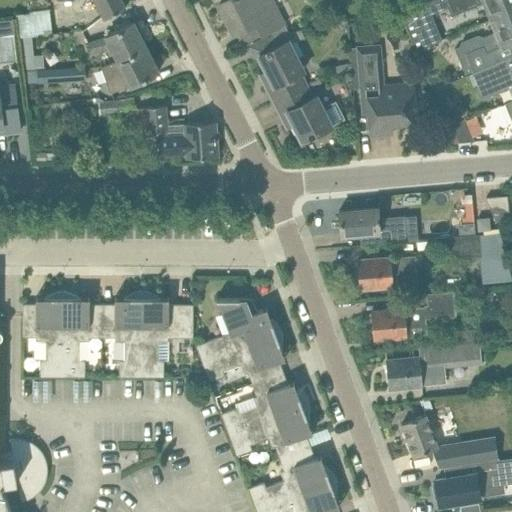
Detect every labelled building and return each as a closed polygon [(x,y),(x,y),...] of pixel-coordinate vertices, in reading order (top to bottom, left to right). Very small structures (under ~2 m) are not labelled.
[(96,0),(105,17),(107,16),(125,7),(121,0),(96,0)] [(236,33),(258,22),(264,33),(283,22),(271,0),(254,0),(226,0),(219,4),(234,34),(236,33)] [(427,0),(426,1),(400,12),(416,49),(442,39),(432,15),(453,7),(451,4),(460,0),(427,0)] [(511,0),(460,0),(451,4),(453,7),(455,14),(484,1),(492,20),(511,11),(511,0)] [(19,36),(50,33),(47,7),(16,11),(19,36)] [(496,31),(456,47),(467,75),(482,69),(511,55),(511,11),(492,20),(496,31)] [(106,36),(87,43),(91,54),(112,47),(118,60),(119,60),(146,46),(133,21),(106,35),(106,36)] [(259,75),(274,103),(283,98),(289,95),(307,86),(300,73),(304,71),(291,45),(305,38),(302,31),(285,34),(272,35),(277,45),(258,55),(267,71),(259,75)] [(21,47),(22,58),(34,57),(33,46),(21,47)] [(101,66),(107,80),(111,92),(131,85),(158,71),(146,46),(119,60),(118,60),(101,66)] [(412,85),(383,88),(379,46),(357,48),(363,113),(368,113),(370,134),(392,132),(391,124),(416,122),(414,102),(412,85)] [(509,86),(511,95),(511,55),(482,69),(492,93),(509,86)] [(36,70),(36,83),(64,82),(64,69),(36,70)] [(0,133),(20,131),(17,111),(14,84),(0,86),(0,133)] [(283,98),(274,103),(286,127),(293,124),(302,140),(332,125),(345,118),(336,100),(323,107),(317,96),(313,98),(307,86),(289,95),(283,98)] [(105,112),(126,110),(125,99),(104,101),(105,112)] [(166,123),(164,105),(129,108),(132,135),(157,132),(158,154),(186,152),(186,157),(218,155),(216,120),(166,123)] [(451,123),(452,125),(448,127),(454,142),(459,142),(474,141),(472,137),(465,120),(465,119),(451,123)] [(471,231),(468,192),(453,193),(456,232),(471,231)] [(494,220),(510,218),(507,194),(486,196),(494,220)] [(339,210),(339,217),(341,234),(386,230),(387,242),(406,241),(406,240),(418,239),(415,214),(389,216),(389,221),(379,222),(378,206),(339,210)] [(478,229),(490,228),(489,217),(477,218),(478,229)] [(483,282),(511,280),(501,233),(443,239),(444,257),(481,254),(483,282)] [(374,259),(357,261),(359,287),(393,284),(392,274),(416,272),(415,254),(391,256),(374,258),(374,259)] [(45,340),(45,359),(40,359),(40,376),(62,376),(62,290),(46,297),(44,296),(44,301),(35,300),(35,303),(22,303),(22,316),(22,323),(22,336),(35,336),(35,340),(45,340)] [(79,297),(63,290),(62,290),(62,376),(85,376),(85,359),(79,359),(79,340),(89,340),(89,336),(102,336),(102,303),(89,303),(89,301),(80,301),(80,297),(79,297)] [(114,301),(114,303),(102,303),(102,336),(115,336),(115,340),(124,340),(124,359),(119,359),(119,376),(141,376),(141,290),(125,297),(123,297),(123,301),(114,301)] [(158,297),(142,290),(141,290),(141,376),(164,376),(164,359),(158,359),(158,340),(168,340),(168,337),(193,337),(193,303),(168,303),(168,301),(159,301),(159,297),(158,297)] [(388,310),(371,311),(373,338),(407,335),(406,324),(427,323),(426,317),(455,315),(454,291),(423,293),(403,295),(404,307),(388,308),(388,310)] [(217,298),(223,316),(229,332),(195,344),(201,360),(282,330),(282,329),(270,317),(269,315),(266,317),(263,308),(257,310),(252,297),(216,297),(216,298),(217,298)] [(11,511),(1,482),(17,480),(21,504),(23,503),(26,502),(29,500),(31,499),(34,497),(35,496),(38,493),(40,491),(42,489),(43,487),(44,484),(45,482),(46,479),(47,477),(47,474),(48,471),(48,468),(47,466),(47,463),(46,461),(45,457),(44,455),(43,452),(40,448),(39,447),(37,444),(35,443),(32,440),(29,439),(27,438),(24,436),(22,436),(18,435),(15,434),(11,434),(9,434),(12,450),(0,452),(0,336),(1,335),(2,335),(2,334),(2,332),(2,330),(1,329),(1,328),(0,327),(0,511),(11,511)] [(451,342),(472,340),(471,328),(450,330),(451,342)] [(281,347),(282,330),(201,360),(209,381),(225,375),(223,370),(241,363),(244,372),(247,371),(252,383),(283,371),(279,360),(281,359),(278,351),(282,349),(281,347)] [(388,387),(405,385),(405,387),(422,385),(421,369),(444,367),(482,363),(480,340),(419,346),(419,355),(403,357),(403,359),(386,360),(388,387)] [(256,405),(238,412),(236,407),(220,413),(228,434),(309,404),(309,403),(297,391),(297,389),(293,391),(290,382),(288,383),(283,371),(252,383),(256,395),(253,396),(256,405)] [(308,422),(309,405),(309,404),(228,434),(236,455),(252,449),(250,444),(268,437),(271,446),(275,445),(279,457),(311,446),(306,434),(308,433),(305,425),(309,423),(308,422)] [(413,455),(437,446),(440,454),(441,465),(472,460),(468,428),(446,431),(440,415),(429,419),(427,413),(420,416),(401,422),(413,455)] [(283,479),(265,486),(264,481),(248,487),(255,508),(336,478),(324,465),(324,464),(320,465),(317,457),(315,457),(311,446),(279,457),(283,469),(280,470),(283,479)] [(465,463),(448,466),(450,477),(446,477),(436,479),(436,482),(433,482),(435,497),(439,497),(440,503),(479,496),(478,492),(484,491),(489,486),(504,484),(511,482),(511,456),(498,459),(498,458),(465,463)] [(293,511),(295,511),(335,511),(334,508),(336,507),(333,499),(336,497),(336,496),(337,479),(336,478),(255,508),(256,511),(293,511)]
